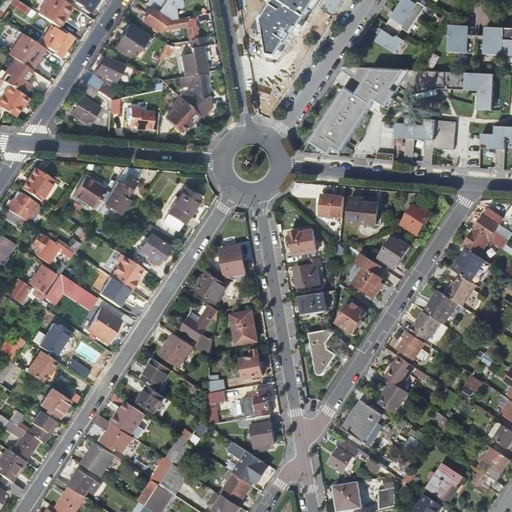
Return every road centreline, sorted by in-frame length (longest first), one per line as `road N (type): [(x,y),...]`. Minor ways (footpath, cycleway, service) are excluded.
road 1 (residential): [(236,188),(22,511)]
road 2 (unclassified): [(301,449),(473,183)]
road 3 (residential): [(257,191),(301,449)]
road 4 (tertiary): [(25,143),(223,162)]
road 5 (tertiary): [(280,166),(473,183)]
road 6 (residential): [(25,143),(120,0)]
road 7 (residential): [(271,142),(365,0)]
road 8 (unclassified): [(223,0),(248,135)]
